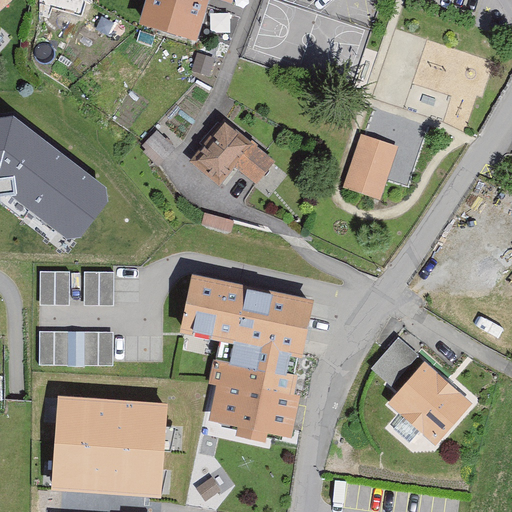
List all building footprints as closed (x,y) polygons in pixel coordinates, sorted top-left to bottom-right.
[(151,0),(145,21),(193,37),(203,0),(222,0),(230,2),(230,0),(151,0)] [(331,79),(317,74),(308,101),(322,106),(327,90),(331,79)] [(345,84),(331,79),(327,90),(341,95),(345,84)] [(0,162),(14,111),(0,112),(0,162)] [(105,182),(14,111),(0,162),(0,182),(66,235),(74,241),(79,234),(108,198),(105,182)] [(256,181),(272,162),(255,148),(257,146),(252,141),(249,145),(225,125),(223,127),(217,122),(199,143),(205,148),(195,161),(219,181),(234,163),(256,181)] [(145,152),(155,161),(160,155),(165,159),(175,149),(156,132),(147,142),(151,146),(145,152)] [(396,148),(362,136),(345,186),(379,198),(396,148)] [(40,271),(40,301),(70,301),(70,271),(40,271)] [(114,272),(84,272),(84,302),(114,302),(114,272)] [(299,354),(310,302),(195,278),(184,330),(186,330),(189,318),(213,323),(210,335),(237,341),(233,364),(269,371),(267,381),(270,381),(268,389),(292,395),(290,393),(294,374),(284,372),(288,352),(299,354)] [(69,335),(39,335),(39,365),(69,365),(69,335)] [(83,365),(113,366),(113,336),(83,335),(83,365)] [(391,385),(417,355),(398,339),(372,368),(391,385)] [(215,362),(211,381),(227,385),(221,416),(243,421),(241,432),(263,436),(265,425),(286,430),(292,395),(268,389),(270,381),(267,381),(269,371),(233,364),(232,366),(215,362)] [(454,392),(424,368),(394,402),(407,413),(392,431),(407,444),(423,427),(436,438),(465,404),(453,393),(454,392)] [(171,398),(57,388),(48,484),(163,493),(171,398)] [(217,491),(209,480),(198,488),(206,499),(217,491)]
